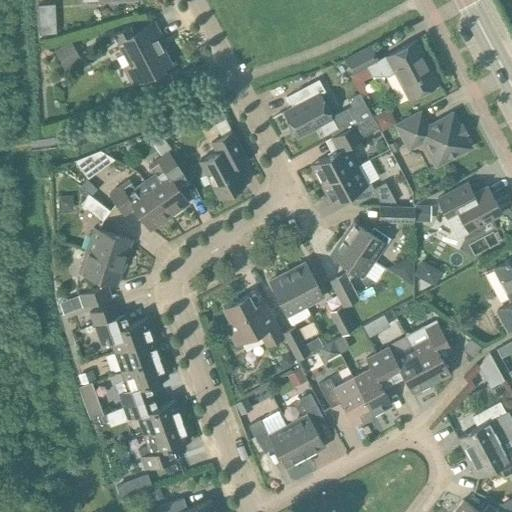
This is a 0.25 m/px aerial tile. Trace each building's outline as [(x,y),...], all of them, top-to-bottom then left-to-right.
[(132,84),(153,73),(171,63),(157,38),(161,36),(154,22),(132,33),(129,26),(115,34),(130,64),(123,68),(132,84)] [(51,51),(62,60),(70,49),(58,40),(51,51)] [(409,98),(437,83),(415,41),(386,56),(409,98)] [(377,60),(370,46),(345,59),(353,74),(377,60)] [(319,94),(325,91),(318,79),(286,96),(292,107),(283,112),(296,137),(319,126),(324,135),(337,127),(319,94)] [(388,107),(373,116),(381,131),(395,124),(397,123),(388,107)] [(214,124),(225,118),(219,108),(209,113),(214,124)] [(419,111),(403,119),(397,123),(395,124),(408,149),(423,142),(423,143),(433,146),(441,163),(471,147),(453,112),(427,126),(419,111)] [(349,113),(337,120),(342,129),(354,123),(349,113)] [(372,116),(356,124),(362,137),(379,128),(372,116)] [(216,153),(200,161),(209,180),(219,197),(244,184),(232,160),(244,154),(232,132),(225,118),(214,124),(222,137),(220,138),(210,143),(216,153)] [(363,138),(355,124),(331,137),(338,150),(311,165),(321,184),(357,166),(347,147),(363,138)] [(168,126),(160,130),(165,138),(173,134),(168,126)] [(158,128),(148,133),(157,153),(168,149),(158,128)] [(76,159),(82,174),(108,164),(102,148),(76,159)] [(182,172),(171,156),(168,152),(149,165),(155,174),(144,181),(169,215),(188,202),(172,179),(182,172)] [(367,185),(357,166),(321,184),(332,204),(349,195),(367,185)] [(80,174),(75,179),(92,193),(96,188),(80,174)] [(169,215),(144,181),(134,188),(128,180),(110,193),(124,214),(134,207),(150,229),(169,215)] [(385,182),(373,189),(380,202),(395,202),(385,182)] [(457,236),(468,230),(468,231),(502,213),(487,186),(467,197),(461,186),(437,198),(447,218),(457,236)] [(88,193),(80,203),(102,220),(110,210),(88,193)] [(74,210),(72,196),(58,197),(59,211),(74,210)] [(413,206),(413,207),(413,221),(430,222),(431,206),(413,206)] [(413,221),(413,207),(390,207),(389,222),(412,222),(413,221)] [(354,220),(342,238),(373,259),(385,242),(354,220)] [(86,249),(124,262),(131,240),(93,228),(86,249)] [(362,276),(373,259),(342,238),(330,255),(347,266),(362,276)] [(124,262),(86,249),(79,271),(116,284),(124,262)] [(413,254),(386,268),(413,286),(413,254)] [(497,311),(507,330),(511,327),(511,257),(508,260),(507,258),(504,260),(505,262),(493,268),(511,303),(497,311)] [(421,260),(413,274),(434,285),(442,271),(421,260)] [(287,272),(305,305),(324,296),(306,262),(287,272)] [(269,281),(286,315),(292,325),(310,316),(305,305),(287,272),(269,281)] [(330,281),(344,307),(358,299),(345,274),(330,281)] [(84,306),(91,303),(110,297),(106,285),(79,294),(84,306)] [(284,336),(283,335),(269,308),(258,314),(248,295),(223,308),(231,322),(226,325),(236,344),(260,331),(267,345),(284,336)] [(111,341),(114,352),(154,337),(147,317),(122,326),(114,304),(89,312),(98,336),(101,345),(111,341)] [(342,335),(353,330),(341,308),(331,314),(342,335)] [(427,337),(411,346),(431,383),(450,373),(438,350),(448,344),(437,322),(423,329),(427,337)] [(283,335),(284,336),(296,360),(307,354),(294,329),(283,335)] [(161,357),(154,337),(114,352),(121,371),(161,357)] [(322,345),(318,347),(318,348),(325,361),(340,353),(332,339),(322,345)] [(431,383),(411,346),(391,356),(387,348),(377,353),(389,376),(400,370),(412,393),(431,383)] [(282,356),(280,364),(283,370),(294,363),(288,353),(282,356)] [(306,371),(321,363),(316,353),(301,361),(306,371)] [(389,376),(377,353),(367,358),(371,367),(353,377),(373,414),(391,404),(379,381),(389,376)] [(490,353),(479,366),(481,369),(494,362),(490,353)] [(168,377),(161,357),(121,371),(124,379),(115,383),(118,393),(123,405),(147,397),(143,386),(168,377)] [(300,368),(287,376),(293,387),(307,380),(300,368)] [(92,370),(78,375),(82,384),(96,379),(92,370)] [(319,384),(321,389),(331,407),(341,401),(354,424),(373,414),(353,377),(333,387),(329,379),(319,384)] [(288,425),(305,457),(325,446),(311,420),(321,415),(310,393),(298,399),(306,415),(288,425)] [(151,408),(147,397),(123,405),(127,418),(136,414),(143,433),(183,419),(176,399),(151,408)] [(246,397),(235,404),(241,415),(252,409),(246,397)] [(498,402),(496,403),(479,412),(484,423),(457,437),(468,457),(500,440),(511,433),(511,417),(509,411),(504,413),(498,402)] [(138,449),(141,456),(145,468),(151,466),(177,457),(173,446),(190,440),(183,419),(143,433),(147,445),(138,449)] [(269,435),(260,419),(248,425),(260,447),(271,441),(285,467),(305,457),(288,425),(269,435)] [(500,440),(468,457),(478,477),(505,463),(511,473),(511,472),(511,445),(504,449),(500,440)] [(134,479),(117,484),(120,494),(138,488),(134,479)] [(511,490),(503,504),(511,508),(511,490)] [(183,497),(164,504),(158,506),(160,511),(216,511),(212,500),(187,508),(183,497)] [(498,511),(488,504),(482,511),(478,511),(463,500),(453,511),(498,511)]
